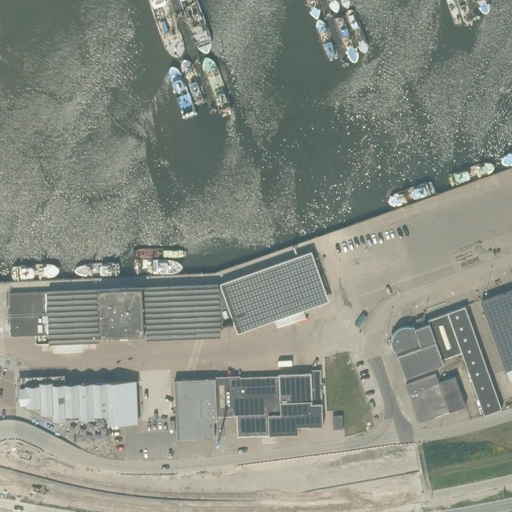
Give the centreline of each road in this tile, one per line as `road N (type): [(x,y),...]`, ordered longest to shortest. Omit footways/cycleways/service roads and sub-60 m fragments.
road 1 (unclassified): [(0,432),(129,467),(393,440)]
road 2 (unclassified): [(374,346),(46,360),(0,344)]
road 3 (unclassified): [(374,346),(376,323),(398,298),(511,258)]
road 4 (unclassified): [(393,440),(511,414)]
